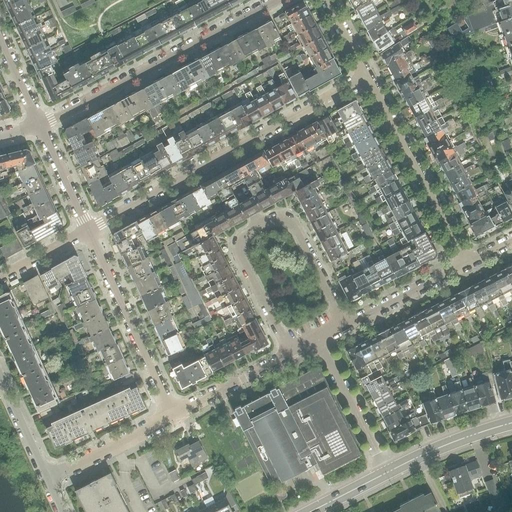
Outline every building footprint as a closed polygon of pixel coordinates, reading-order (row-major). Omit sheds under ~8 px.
[(9,0),(5,2),(16,25),(33,17),(30,10),(32,9),(28,0),(26,0),(25,0),(9,0)] [(196,25),(215,15),(206,0),(198,0),(187,6),(196,25)] [(229,0),(206,0),(215,15),(232,6),(229,0)] [(356,9),(370,2),(369,0),(349,0),(354,10),(356,9)] [(511,0),(495,0),(463,19),(468,28),(462,32),(456,23),(447,29),(453,39),(485,28),(499,23),(502,21),(511,17),(511,0)] [(362,20),(377,11),(372,1),(370,2),(356,9),(362,20)] [(302,4),(279,16),(281,20),(289,16),(293,23),(309,14),(304,4),(302,4)] [(368,31),(383,21),(391,16),(392,15),(397,11),(402,8),(400,5),(390,11),(380,17),(377,11),(362,20),(368,31)] [(73,6),(61,12),(64,18),(76,11),(73,6)] [(196,25),(187,6),(169,16),(179,34),(196,25)] [(156,13),(154,9),(145,14),(147,18),(156,13)] [(147,18),(145,14),(136,19),(138,23),(147,18)] [(291,38),(299,34),(315,26),(309,14),(293,23),(293,24),(288,26),(291,32),(289,34),(291,38)] [(169,16),(152,25),(162,44),(179,34),(169,16)] [(373,42),(388,33),(384,27),(386,24),(390,21),(389,19),(392,17),(391,16),(383,21),(368,31),(367,31),(373,42)] [(37,25),(33,17),(16,25),(27,48),(44,40),(41,34),(44,33),(39,23),(37,25)] [(505,39),(507,46),(511,44),(511,17),(502,21),(499,23),(485,28),(487,33),(500,28),(502,33),(500,34),(503,40),(505,39)] [(50,25),(56,22),(54,18),(42,24),(44,27),(50,25)] [(271,21),(243,36),(252,52),(257,49),(258,51),(267,47),(267,48),(273,46),(272,44),(275,42),(274,40),(280,37),(271,21)] [(373,42),(379,53),(408,34),(408,35),(418,29),(413,22),(404,28),(405,31),(398,35),(394,29),(388,33),(373,42)] [(144,53),(162,44),(152,25),(134,34),(144,53)] [(315,26),(299,34),(304,44),(301,45),(297,44),(295,45),(297,50),(305,46),(321,37),(315,26)] [(121,31),(119,27),(110,32),(112,36),(121,31)] [(126,63),(144,53),(134,34),(116,44),(126,63)] [(246,55),(252,52),(243,36),(215,51),(223,67),(229,64),(230,66),(247,57),(246,55)] [(321,37),(305,46),(310,55),(308,56),(304,55),(301,56),(303,61),(327,48),(321,37)] [(433,38),(428,41),(431,48),(436,45),(433,38)] [(381,54),(386,64),(404,55),(399,46),(401,45),(402,47),(407,44),(404,39),(381,54)] [(47,47),(44,40),(27,48),(37,70),(51,64),(54,62),(51,56),(54,55),(49,45),(47,47)] [(106,48),(108,51),(117,68),(119,66),(126,63),(116,44),(116,43),(109,46),(106,48)] [(312,59),(317,68),(333,59),(327,48),(303,61),(306,66),(309,65),(310,60),(312,59)] [(117,68),(108,51),(101,54),(100,52),(95,54),(106,73),(117,68)] [(217,70),(223,67),(215,51),(186,66),(195,82),(201,79),(202,81),(219,72),(217,70)] [(290,58),(286,51),(276,56),(280,63),(290,58)] [(410,51),(404,55),(386,64),(392,75),(407,68),(409,67),(405,59),(413,55),(410,51)] [(440,57),(438,53),(424,59),(426,64),(440,57)] [(106,73),(95,54),(91,57),(92,59),(86,62),(95,79),(106,73)] [(263,65),(267,63),(271,61),(269,56),(261,61),(263,65)] [(271,61),(267,63),(269,66),(270,67),(278,62),(275,58),(271,61)] [(333,59),(317,68),(319,73),(314,75),(316,77),(310,80),(307,74),(302,76),(310,91),(341,74),(333,59)] [(78,63),(74,66),(84,85),(95,79),(86,62),(80,66),(78,63)] [(51,101),(71,92),(65,80),(58,84),(52,70),(53,70),(51,64),(37,70),(51,101)] [(73,91),(84,85),(74,66),(69,68),(71,70),(64,74),(73,91)] [(186,66),(158,81),(167,97),(173,94),(174,96),(190,88),(189,85),(195,82),(186,66)] [(409,71),(407,68),(392,75),(391,76),(397,87),(417,75),(414,69),(409,71)] [(511,74),(511,73),(510,68),(499,71),(502,78),(511,74)] [(257,73),(255,69),(245,75),(247,79),(257,73)] [(298,97),(310,91),(302,76),(300,73),(292,78),(290,75),(293,74),(290,69),(285,72),(298,97)] [(263,78),(261,74),(251,80),(254,84),(263,78)] [(284,104),(296,98),(283,74),(279,76),(282,82),(281,82),(283,85),(276,89),(284,104)] [(236,85),(247,79),(245,75),(234,81),(236,85)] [(421,83),(417,75),(397,87),(403,97),(404,96),(418,88),(417,85),(421,83)] [(272,92),(265,95),(273,110),(284,104),(276,89),(272,80),(268,82),(271,88),(270,88),(272,92)] [(161,100),(167,97),(158,81),(130,96),(139,112),(144,109),(146,111),(148,110),(150,113),(149,113),(155,124),(161,121),(154,107),(162,102),(161,100)] [(404,96),(409,107),(426,98),(422,91),(431,87),(430,86),(432,85),(431,82),(418,88),(404,96)] [(230,88),(227,85),(217,90),(219,94),(230,88)] [(262,116),(273,110),(265,95),(261,87),(257,88),(260,94),(259,95),(260,98),(254,101),(262,116)] [(208,100),(219,94),(217,90),(206,96),(208,100)] [(233,96),(231,92),(222,97),(224,101),(233,96)] [(249,104),(243,107),(251,123),(262,116),(254,101),(250,93),(246,95),(248,100),(248,101),(249,104)] [(139,112),(130,96),(102,111),(110,127),(116,124),(118,126),(134,118),(133,115),(139,112)] [(431,96),(426,98),(409,107),(415,117),(444,103),(448,100),(447,98),(442,101),(442,99),(434,103),(431,96)] [(11,110),(5,98),(0,100),(0,113),(1,113),(1,114),(11,110)] [(222,102),(220,98),(211,103),(213,107),(222,102)] [(202,104),(200,100),(189,106),(191,110),(202,104)] [(336,126),(343,122),(361,112),(355,101),(337,110),(342,119),(339,121),(338,119),(333,121),(336,126)] [(444,103),(415,117),(421,127),(442,116),(438,109),(445,106),(444,103)] [(211,108),(209,104),(200,109),(202,113),(211,108)] [(240,129),(251,123),(243,107),(241,105),(230,111),(240,129)] [(191,110),(189,106),(178,112),(180,116),(191,110)] [(199,114),(197,110),(189,115),(191,118),(199,114)] [(481,118),(478,110),(472,113),(475,120),(481,118)] [(102,111),(87,119),(93,129),(97,137),(99,136),(106,133),(105,130),(110,127),(102,111)] [(230,111),(219,117),(229,135),(240,129),(230,111)] [(340,138),(349,133),(367,123),(361,112),(343,122),(348,131),(345,133),(344,130),(338,133),(340,138)] [(174,119),(172,116),(161,122),(163,125),(174,119)] [(189,120),(187,116),(178,121),(180,125),(189,120)] [(328,116),(317,122),(326,140),(329,144),(332,142),(328,135),(336,131),(328,116)] [(426,138),(441,130),(443,129),(441,126),(446,123),(442,116),(421,127),(426,138)] [(218,141),(229,135),(219,117),(208,123),(218,141)] [(120,196),(119,195),(113,183),(104,188),(99,178),(108,174),(103,165),(101,166),(94,151),(97,150),(93,141),(87,144),(82,134),(93,129),(87,119),(87,118),(66,129),(65,132),(98,205),(101,206),(120,196)] [(163,125),(161,122),(149,128),(151,132),(163,125)] [(178,125),(176,122),(167,126),(169,130),(178,125)] [(317,122),(297,133),(307,151),(326,140),(317,122)] [(208,123),(197,129),(207,147),(218,141),(208,123)] [(367,123),(349,133),(354,143),(351,144),(350,142),(345,145),(347,149),(355,145),(373,135),(367,123)] [(170,145),(164,147),(174,165),(185,159),(175,141),(172,136),(167,127),(162,130),(170,145)] [(195,153),(207,147),(197,129),(186,136),(195,153)] [(491,132),(491,133),(496,143),(502,140),(497,129),(491,132)] [(135,140),(133,137),(130,130),(126,132),(131,142),(135,140)] [(447,142),(441,130),(426,138),(425,138),(431,150),(447,142)] [(133,137),(135,140),(146,134),(144,131),(133,137)] [(185,159),(195,153),(186,136),(183,131),(177,134),(180,138),(175,141),(185,159)] [(297,133),(286,139),(295,155),(301,151),(303,154),(304,153),(307,159),(310,157),(307,151),(297,133)] [(487,135),(491,145),(496,143),(491,133),(487,135)] [(129,144),(124,134),(116,139),(121,148),(129,144)] [(156,138),(154,134),(145,139),(147,142),(156,138)] [(502,142),(507,140),(509,139),(507,134),(500,136),(502,142)] [(379,146),(373,135),(355,145),(360,154),(357,155),(356,153),(351,156),(353,160),(361,156),(379,146)] [(492,146),(491,145),(487,135),(478,139),(483,150),(492,146)] [(286,139),(275,146),(286,165),(295,160),(296,162),(295,165),(296,168),(300,165),(295,155),(286,139)] [(118,146),(114,140),(105,145),(108,151),(118,146)] [(145,144),(143,140),(134,145),(136,148),(145,144)] [(511,149),(507,140),(502,142),(506,151),(511,149)] [(174,165),(164,147),(161,142),(156,145),(158,151),(153,153),(163,171),(174,165)] [(453,154),(447,142),(431,150),(437,162),(438,161),(453,154)] [(134,150),(131,146),(123,151),(125,155),(134,150)] [(264,152),(270,163),(272,167),(279,163),(280,166),(281,165),(284,171),(288,169),(286,165),(275,146),(264,152)] [(385,157),(379,146),(361,156),(366,165),(363,166),(362,165),(357,167),(360,171),(367,167),(385,157)] [(325,148),(317,152),(320,159),(329,154),(325,148)] [(19,171),(34,164),(35,164),(29,151),(25,150),(0,155),(0,178),(8,176),(7,170),(8,170),(7,168),(16,166),(19,171)] [(118,153),(116,150),(108,154),(113,163),(115,161),(115,160),(123,155),(121,152),(118,153)] [(231,169),(201,185),(202,186),(208,197),(217,192),(222,201),(234,195),(231,189),(239,185),(245,181),(248,187),(257,182),(260,180),(256,171),(270,163),(264,152),(263,151),(231,169)] [(152,177),(163,171),(153,153),(142,160),(152,177)] [(444,172),(460,163),(455,153),(453,154),(438,161),(444,172)] [(321,162),(323,166),(326,170),(328,174),(336,169),(330,157),(321,162)] [(385,157),(367,167),(372,176),(369,178),(368,176),(363,178),(366,183),(374,178),(391,169),(385,157)] [(142,160),(131,166),(141,183),(152,177),(142,160)] [(460,163),(444,172),(450,182),(474,169),(472,166),(464,170),(460,163)] [(30,224),(43,219),(56,212),(34,164),(19,171),(11,175),(13,179),(18,176),(18,177),(21,177),(24,183),(10,189),(12,195),(19,192),(18,190),(23,188),(23,189),(26,187),(33,203),(30,204),(30,205),(26,207),(28,211),(35,208),(38,214),(35,216),(36,217),(28,221),(30,224)] [(504,179),(497,165),(492,168),(499,182),(504,179)] [(141,183),(131,166),(120,172),(130,189),(141,183)] [(288,180),(282,176),(291,193),(295,191),(303,186),(300,180),(308,176),(305,169),(288,180)] [(372,193),(380,189),(397,180),(391,169),(374,178),(378,184),(370,189),(372,193)] [(450,182),(455,192),(472,183),(468,177),(476,173),(474,169),(450,182)] [(110,178),(113,183),(119,195),(130,189),(120,172),(110,178)] [(272,186),(267,189),(275,202),(291,193),(282,176),(276,179),(274,175),(268,178),(272,186)] [(322,177),(303,186),(295,191),(300,202),(319,193),(316,187),(319,185),(318,183),(324,180),(322,177)] [(351,196),(342,180),(338,182),(338,184),(343,193),(345,194),(347,198),(351,196)] [(378,203),(386,199),(402,190),(397,180),(380,189),(383,195),(376,199),(378,203)] [(262,192),(257,182),(248,187),(253,198),(260,210),(275,202),(267,189),(262,192)] [(472,183),(455,192),(461,203),(485,189),(483,186),(475,190),(472,183)] [(202,186),(191,192),(200,207),(206,204),(207,206),(211,204),(208,197),(202,186)] [(493,201),(499,213),(504,221),(511,216),(511,211),(506,200),(505,200),(498,186),(493,189),(498,198),(493,201)] [(6,192),(2,194),(5,198),(8,196),(8,197),(12,195),(10,189),(6,192)] [(485,189),(461,203),(459,203),(465,214),(481,205),(478,200),(486,196),(484,192),(486,191),(485,189)] [(384,214),(391,210),(408,201),(402,190),(386,199),(389,206),(382,210),(384,214)] [(191,192),(180,198),(189,213),(195,210),(196,212),(201,209),(200,207),(191,192)] [(11,214),(8,208),(1,196),(0,193),(0,218),(1,220),(11,214)] [(300,202),(310,221),(329,212),(319,193),(300,202)] [(229,210),(224,213),(231,226),(244,219),(246,218),(248,217),(253,214),(257,212),(260,210),(253,198),(251,199),(247,201),(242,204),(239,205),(235,196),(226,201),(228,205),(227,206),(229,210)] [(180,198),(170,204),(178,219),(184,216),(185,218),(190,215),(189,213),(180,198)] [(397,220),(413,211),(408,201),(391,210),(394,216),(387,220),(389,224),(390,224),(397,220)] [(364,219),(355,202),(351,204),(361,221),(364,219)] [(481,206),(481,205),(465,214),(471,224),(479,220),(488,215),(492,207),(489,202),(481,206)] [(170,204),(159,210),(169,227),(179,221),(178,219),(170,204)] [(488,215),(479,220),(485,231),(504,221),(499,213),(495,215),(495,216),(490,218),(489,216),(493,208),(492,207),(488,215)] [(159,210),(148,216),(158,233),(169,227),(159,210)] [(402,231),(419,221),(413,211),(397,220),(390,224),(393,230),(392,231),(395,235),(402,231)] [(33,229),(39,241),(61,228),(63,224),(57,212),(56,212),(43,219),(45,223),(33,229)] [(310,221),(320,241),(339,232),(329,212),(310,221)] [(200,236),(202,242),(211,237),(231,226),(224,213),(212,219),(212,217),(195,227),(196,231),(190,234),(191,235),(176,242),(181,252),(185,250),(182,244),(193,239),(193,240),(200,236)] [(148,216),(137,222),(143,233),(146,239),(158,233),(148,216)] [(25,247),(37,241),(25,219),(21,221),(23,224),(21,225),(23,228),(16,231),(25,247)] [(479,220),(471,224),(476,235),(485,231),(479,220)] [(122,255),(133,250),(129,240),(143,233),(137,222),(136,221),(114,233),(113,237),(121,255),(122,255)] [(419,221),(402,231),(408,241),(425,232),(419,221)] [(374,237),(369,226),(365,228),(370,239),(374,237)] [(184,236),(182,232),(173,237),(175,240),(184,236)] [(320,241),(331,261),(341,256),(345,253),(349,251),(339,232),(320,241)] [(412,241),(416,247),(417,249),(430,243),(426,234),(412,241)] [(211,237),(202,242),(191,248),(193,254),(197,252),(199,257),(217,248),(211,237)] [(173,242),(171,238),(163,242),(164,246),(173,242)] [(17,253),(23,250),(17,239),(11,242),(17,253)] [(395,276),(408,270),(398,252),(391,240),(387,242),(394,254),(386,258),(395,276)] [(11,256),(17,253),(11,242),(6,245),(11,256)] [(416,247),(411,249),(419,264),(437,255),(430,243),(417,249),(416,247)] [(11,256),(6,245),(0,248),(5,259),(11,256)] [(154,325),(170,318),(173,317),(168,307),(170,306),(168,301),(166,302),(161,292),(164,291),(161,286),(159,287),(155,278),(157,277),(155,272),(153,273),(148,263),(150,262),(148,257),(146,258),(140,246),(133,250),(122,255),(154,325)] [(409,246),(398,252),(408,270),(419,264),(411,249),(409,246)] [(175,252),(173,248),(168,251),(172,258),(177,255),(175,252)] [(217,248),(199,257),(196,259),(198,263),(202,261),(204,266),(200,268),(205,276),(226,266),(217,248)] [(395,276),(386,258),(384,259),(379,250),(375,252),(380,261),(373,265),(383,283),(395,276)] [(166,253),(162,255),(159,256),(161,260),(164,258),(167,265),(171,264),(166,253)] [(87,276),(80,262),(78,257),(74,255),(52,268),(58,279),(69,273),(71,274),(75,281),(86,276),(87,276)] [(177,255),(172,258),(175,264),(180,261),(177,255)] [(331,261),(334,267),(344,262),(343,260),(341,256),(331,261)] [(369,267),(362,270),(372,288),(383,283),(373,265),(368,256),(364,258),(369,267)] [(358,273),(351,276),(361,294),(372,288),(362,270),(357,261),(353,264),(358,273)] [(346,267),(344,262),(334,267),(336,272),(346,267)] [(193,273),(187,263),(184,265),(189,275),(193,273)] [(177,279),(172,266),(168,268),(174,280),(177,279)] [(180,278),(186,276),(187,275),(182,266),(176,269),(180,278)] [(210,287),(209,287),(232,276),(226,266),(205,276),(200,279),(194,282),(195,286),(201,283),(207,280),(210,287)] [(52,268),(40,274),(47,290),(56,286),(57,288),(62,286),(58,279),(52,268)] [(511,283),(504,270),(493,275),(503,294),(509,291),(511,296),(511,283)] [(351,299),(361,294),(351,276),(346,279),(345,276),(343,277),(341,273),(336,275),(348,299),(351,299)] [(31,279),(41,300),(48,297),(38,275),(31,279)] [(493,275),(481,281),(491,300),(498,297),(503,306),(507,304),(503,294),(493,275)] [(98,351),(100,350),(116,342),(86,276),(75,281),(68,285),(73,296),(70,297),(72,302),(75,300),(78,307),(75,308),(77,312),(80,311),(84,321),(82,322),(73,326),(76,331),(84,327),(86,326),(91,336),(89,337),(79,342),(81,346),(91,342),(93,341),(98,351)] [(180,278),(181,280),(184,278),(190,289),(192,295),(195,300),(197,306),(198,305),(199,305),(195,296),(192,291),(190,286),(186,276),(180,278)] [(216,298),(219,296),(238,287),(232,276),(209,287),(205,289),(207,293),(212,290),(216,298)] [(181,280),(186,291),(190,289),(184,278),(181,280)] [(31,279),(24,283),(34,304),(41,300),(31,279)] [(184,294),(179,281),(175,283),(181,295),(184,294)] [(496,310),(491,300),(481,281),(469,288),(479,306),(486,303),(491,312),(494,311),(496,310)] [(223,302),(226,307),(243,298),(238,287),(219,296),(216,298),(211,301),(205,304),(206,308),(213,304),(218,302),(219,304),(223,302)] [(484,316),(479,306),(469,288),(458,293),(468,312),(474,309),(479,318),(484,316)] [(0,327),(5,339),(26,330),(8,292),(0,296),(0,327)] [(473,321),(468,312),(458,293),(447,299),(456,318),(463,315),(468,324),(473,321)] [(182,298),(187,310),(191,308),(186,296),(182,298)] [(243,298),(226,307),(222,309),(224,314),(228,312),(231,318),(249,308),(243,298)] [(456,318),(447,299),(435,305),(445,324),(452,320),(457,330),(461,328),(456,318)] [(55,313),(50,302),(46,304),(51,315),(55,313)] [(65,315),(61,305),(57,306),(62,316),(65,315)] [(424,311),(433,330),(440,326),(445,336),(450,333),(445,324),(435,305),(424,311)] [(236,321),(238,327),(254,319),(249,308),(231,318),(224,321),(226,325),(232,321),(232,323),(236,321)] [(412,317),(421,336),(429,332),(434,342),(438,340),(433,330),(424,311),(412,317)] [(70,325),(65,315),(62,316),(66,326),(70,325)] [(412,317),(400,323),(410,342),(416,339),(421,348),(426,345),(421,336),(412,317)] [(170,318),(154,325),(168,355),(178,350),(180,355),(181,356),(186,354),(183,348),(170,318)] [(255,319),(254,319),(238,327),(239,329),(250,352),(252,352),(266,345),(267,341),(255,319)] [(414,351),(410,342),(400,323),(389,329),(398,348),(405,345),(410,354),(414,351)] [(74,344),(78,342),(72,329),(68,331),(74,344)] [(234,360),(250,352),(239,329),(232,333),(233,336),(225,341),(234,360)] [(389,329),(378,334),(388,353),(393,350),(398,360),(403,357),(398,348),(389,329)] [(22,375),(42,366),(26,330),(5,339),(22,375)] [(220,343),(214,347),(223,365),(234,360),(225,341),(221,333),(217,335),(220,341),(219,341),(220,343)] [(393,363),(388,353),(378,334),(368,340),(377,359),(383,356),(388,365),(393,363)] [(202,353),(204,356),(211,370),(212,371),(223,365),(214,347),(210,338),(206,341),(209,346),(208,347),(209,349),(202,353)] [(382,368),(377,359),(368,340),(357,345),(367,364),(372,361),(377,371),(382,368)] [(85,357),(78,342),(74,344),(81,359),(85,357)] [(116,342),(100,350),(114,379),(129,372),(116,342)] [(347,352),(356,370),(362,367),(367,376),(368,375),(371,373),(367,364),(357,345),(347,350),(347,352)] [(178,350),(168,355),(171,360),(180,355),(178,350)] [(206,373),(211,370),(204,356),(189,364),(187,362),(183,365),(182,363),(172,367),(182,388),(207,375),(206,373)] [(451,358),(445,362),(447,368),(454,366),(451,358)] [(511,361),(511,362),(510,359),(503,361),(506,372),(495,374),(497,382),(502,399),(511,396),(511,361)] [(89,366),(87,361),(83,363),(85,369),(89,367),(90,371),(95,369),(93,365),(89,366)] [(22,375),(39,411),(59,402),(42,366),(22,375)] [(233,411),(272,486),(317,463),(323,475),(362,455),(356,443),(357,443),(318,367),(279,387),(279,388),(276,389),(275,387),(272,389),(270,390),(271,392),(241,408),(240,406),(235,408),(236,410),(233,411)] [(491,385),(497,382),(495,374),(495,372),(488,374),(487,372),(483,374),(485,380),(482,381),(483,383),(475,385),(481,405),(496,401),(491,385)] [(133,382),(129,373),(122,377),(124,380),(121,381),(123,386),(133,382)] [(468,409),(481,405),(475,385),(472,374),(470,374),(471,377),(469,378),(470,384),(468,385),(469,387),(462,389),(468,409)] [(371,381),(368,375),(367,376),(361,379),(368,392),(369,391),(371,394),(395,382),(393,378),(388,381),(387,380),(384,382),(381,375),(371,381)] [(468,409),(462,389),(459,378),(456,379),(457,382),(454,383),(456,389),(455,390),(456,391),(449,394),(456,413),(468,409)] [(377,407),(394,399),(390,392),(393,391),(392,390),(398,387),(395,382),(371,394),(377,407)] [(443,396),(437,398),(444,417),(456,413),(449,394),(446,385),(442,386),(444,394),(442,394),(443,396)] [(146,407),(137,387),(131,390),(130,388),(99,402),(109,423),(146,407)] [(429,423),(444,417),(437,398),(433,387),(430,388),(431,391),(428,392),(430,398),(429,399),(430,401),(423,403),(425,408),(427,413),(426,414),(429,423)] [(397,405),(394,399),(377,407),(383,418),(399,409),(409,404),(407,400),(397,405)] [(109,423),(99,402),(62,418),(72,440),(109,423)] [(39,412),(42,419),(53,414),(49,407),(39,412)] [(421,426),(429,423),(426,414),(427,413),(425,408),(416,411),(414,412),(415,414),(412,415),(413,418),(389,430),(394,440),(415,429),(415,431),(422,428),(421,426)] [(383,418),(389,430),(413,418),(412,415),(415,414),(414,412),(403,418),(399,409),(383,418)] [(72,440),(62,418),(52,423),(53,425),(46,428),(55,448),(72,440)] [(195,464),(200,461),(208,457),(199,442),(189,447),(188,444),(174,451),(179,461),(190,455),(195,464)] [(470,479),(481,475),(476,462),(450,471),(458,493),(472,487),(470,479)] [(111,472),(75,491),(85,511),(128,511),(115,485),(116,484),(111,472)] [(205,473),(191,480),(194,484),(194,485),(208,478),(205,473)] [(502,500),(495,480),(487,483),(494,502),(502,500)] [(194,485),(194,484),(187,488),(190,493),(197,490),(194,485)] [(280,501),(289,497),(283,486),(274,490),(280,501)] [(395,511),(394,511),(440,511),(430,493),(424,497),(423,495),(400,507),(401,509),(395,511)] [(232,511),(225,498),(215,503),(219,511),(232,511)] [(165,510),(169,508),(165,499),(161,501),(165,510)] [(219,511),(215,503),(206,508),(207,511),(219,511)]
